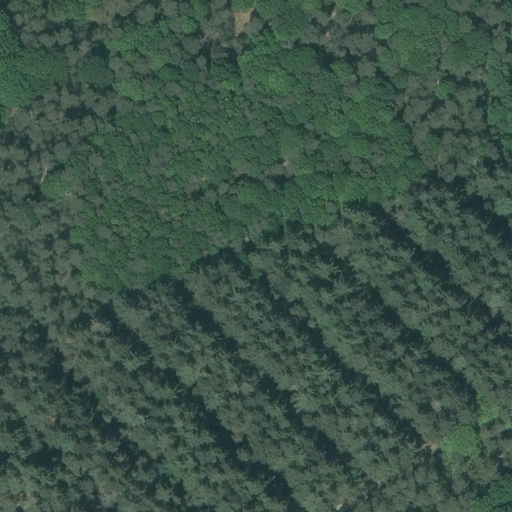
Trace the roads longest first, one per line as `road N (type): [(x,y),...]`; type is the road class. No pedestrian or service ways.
road 1 (track): [(511,393),(325,511)]
road 2 (track): [(511,133),(461,0)]
